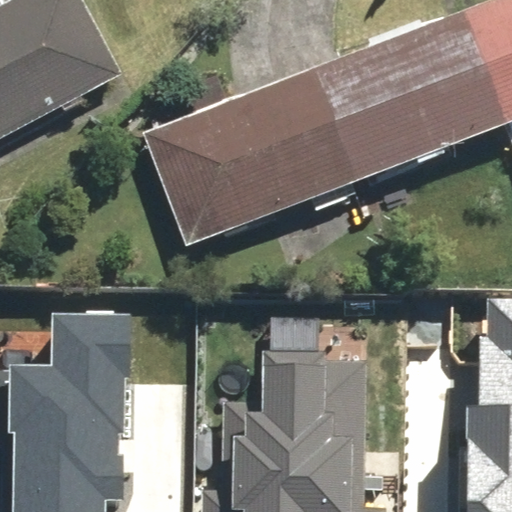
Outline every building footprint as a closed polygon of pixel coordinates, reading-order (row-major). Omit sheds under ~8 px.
[(23,0),(0,13),(0,141),(112,81),(67,0),(23,0)] [(511,0),(506,0),(145,138),(185,241),(511,116),(511,0)] [(511,416),(511,297),(482,296),(479,415),(511,416)] [(128,376),(129,316),(54,315),(53,371),(0,370),(0,450),(13,451),(12,511),(101,511),(101,498),(120,498),(121,375),(128,376)] [(365,352),(263,351),(263,407),(225,406),(224,490),(210,490),(210,511),(383,511),(384,509),(364,509),(365,352)] [(511,511),(511,416),(479,415),(471,415),(467,511),(511,511)]
